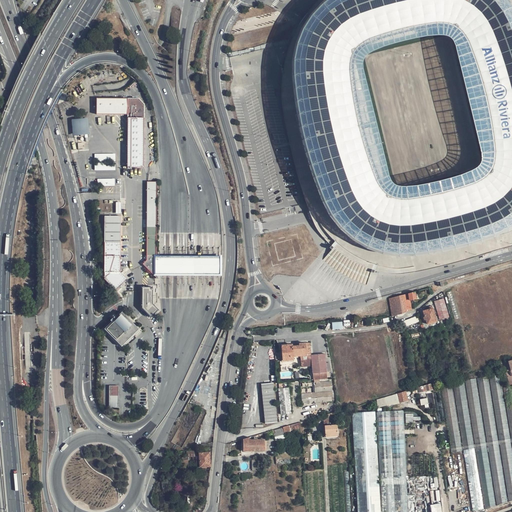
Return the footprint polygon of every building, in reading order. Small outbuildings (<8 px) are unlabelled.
[(511,0),(320,0),(309,12),(297,29),(289,48),(284,66),(282,83),(282,97),(294,160),(309,210),(314,208),(317,218),(323,228),(329,235),(335,241),(334,248),(352,258),(372,269),(377,265),(385,267),(395,269),(405,268),(414,266),(415,272),(454,263),(494,251),(511,245),(511,0)] [(135,97),(112,97),(97,97),(97,114),(123,114),(129,114),(128,167),(143,167),(144,104),(139,98),(135,97)] [(72,120),(73,137),(89,136),(88,119),(72,120)] [(116,162),(115,153),(95,154),(95,162),(116,162)] [(156,277),(156,274),(156,257),(156,182),(146,182),(146,259),(142,264),(156,277)] [(105,216),(105,278),(115,289),(125,278),(120,272),(121,216),(105,216)] [(156,257),(156,274),(173,274),(200,274),(221,274),(221,257),(200,257),(173,257),(156,257)] [(154,287),(143,287),(144,315),(153,315),(153,312),(154,312),(154,287)] [(411,310),(409,301),(416,298),(415,292),(389,299),(392,316),(411,310)] [(435,302),(440,320),(447,318),(440,300),(435,302)] [(437,321),(440,320),(435,302),(431,304),(432,308),(437,321)] [(437,321),(432,308),(423,311),(428,324),(437,321)] [(122,346),(122,312),(105,329),(122,346)] [(141,328),(122,312),(122,346),(141,328)] [(406,327),(419,321),(418,318),(417,318),(416,316),(404,321),(406,327)] [(343,329),(342,322),(332,322),(333,330),(343,329)] [(309,343),(299,344),(299,346),(292,347),(292,345),(281,346),(282,361),(293,360),(293,356),(300,356),(301,367),(312,366),(313,380),(327,379),(324,354),(310,355),(309,343)] [(511,446),(503,387),(501,372),(491,373),(510,501),(511,500),(511,446)] [(510,501),(491,373),(477,375),(498,505),(510,501)] [(498,505),(477,375),(465,377),(476,448),(486,509),(498,505)] [(476,448),(465,377),(453,379),(463,450),(475,448),(476,448)] [(463,450),(453,379),(442,381),(452,452),(463,450)] [(302,404),(324,402),(332,402),(331,380),(301,383),(302,404)] [(275,382),(261,383),(264,423),(278,422),(275,382)] [(432,389),(431,384),(412,390),(413,393),(415,392),(415,393),(419,391),(420,392),(432,389)] [(511,384),(503,387),(511,446),(511,384)] [(119,385),(109,385),(109,408),(119,408),(119,385)] [(291,412),(288,386),(278,388),(281,414),(291,412)] [(412,390),(381,399),(383,407),(414,398),(413,393),(412,390)] [(377,411),(379,453),(381,511),(406,511),(404,445),(402,410),(377,411)] [(336,416),(326,419),(324,420),(325,426),(336,426),(336,416)] [(290,431),(301,428),(301,422),(274,430),(274,433),(284,431),(284,434),(291,432),(290,431)] [(337,436),(336,426),(325,426),(325,437),(337,436)] [(250,437),(244,439),(244,451),(265,451),(265,439),(250,440),(250,437)] [(475,448),(463,450),(472,511),(484,509),(475,448)] [(196,467),(200,467),(199,453),(200,453),(200,450),(187,452),(187,458),(187,462),(196,461),(196,467)] [(200,467),(211,466),(210,453),(200,453),(199,453),(200,467)] [(292,463),(292,454),(276,454),(276,464),(292,463)] [(442,511),(441,502),(429,505),(430,511),(442,511)]
